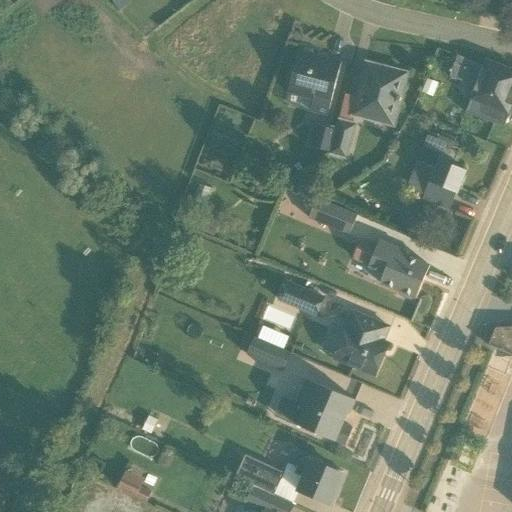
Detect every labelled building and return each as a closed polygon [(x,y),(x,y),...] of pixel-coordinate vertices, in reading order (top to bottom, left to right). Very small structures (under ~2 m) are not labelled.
[(330,117),(342,66),(315,60),(317,51),(297,47),(283,105),(330,117)] [(502,127),(511,103),(511,72),(484,61),(482,67),(457,57),(449,77),(474,87),(464,112),(502,127)] [(396,129),(410,74),(366,63),(352,118),(396,129)] [(357,125),(338,120),(329,155),(347,160),(357,125)] [(450,211),(466,170),(453,165),(459,150),(455,148),(457,143),(429,132),(406,189),(422,195),(420,199),(450,211)] [(351,233),(359,213),(317,196),(309,217),(351,233)] [(379,242),(367,268),(384,276),(380,284),(401,293),(400,296),(411,301),(412,298),(415,300),(429,267),(406,257),(408,254),(379,242)] [(324,298),(285,281),(277,301),(316,318),(324,298)] [(388,328),(351,312),(344,327),(347,329),(334,360),(374,376),(387,345),(382,342),(388,328)] [(511,368),(511,328),(496,328),(488,347),(511,357),(511,362),(510,369),(511,368)] [(290,354),(254,339),(247,355),(283,371),(290,354)] [(355,401),(305,380),(294,404),(302,408),(295,425),(345,446),(352,429),(343,425),(347,414),(350,414),(355,401)] [(251,486),(295,505),(301,494),(329,506),(343,475),(300,456),(295,468),(286,464),(282,473),(244,456),(235,478),(251,486)] [(153,489),(142,484),(145,477),(126,468),(117,488),(148,502),(153,489)] [(292,511),(295,505),(251,486),(243,504),(260,511),(292,511)]
